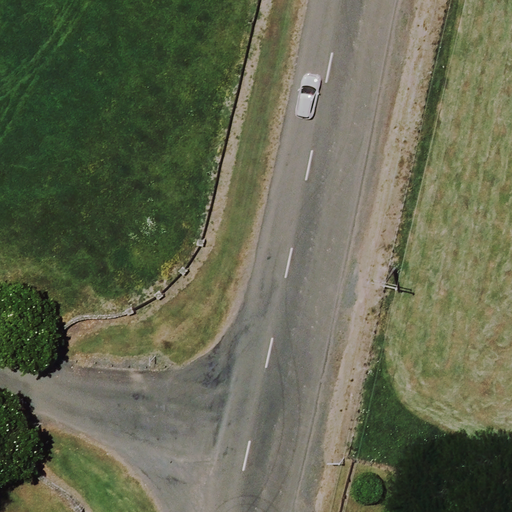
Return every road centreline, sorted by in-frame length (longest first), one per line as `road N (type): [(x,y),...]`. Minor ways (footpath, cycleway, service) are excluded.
road 1 (unclassified): [(348,0),(243,468)]
road 2 (residential): [(243,468),(56,400),(0,370)]
